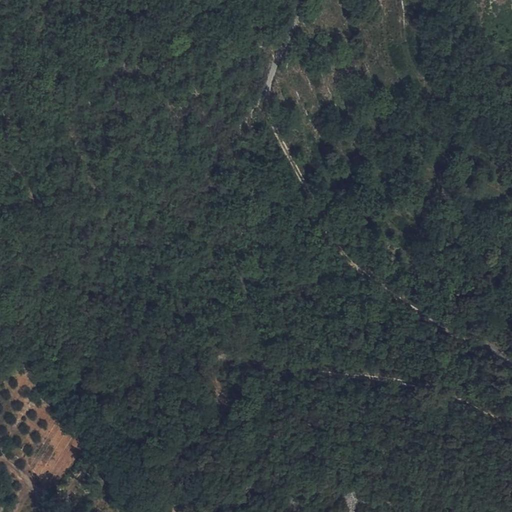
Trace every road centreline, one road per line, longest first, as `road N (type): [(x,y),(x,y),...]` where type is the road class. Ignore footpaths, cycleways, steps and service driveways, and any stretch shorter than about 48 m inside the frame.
road 1 (track): [(264,99),(337,246),(385,296),(511,362)]
road 2 (track): [(263,369),(227,358),(217,368),(229,401),(218,427),(184,449),(112,458),(83,473),(48,511)]
road 3 (track): [(511,422),(431,389),(263,369)]
